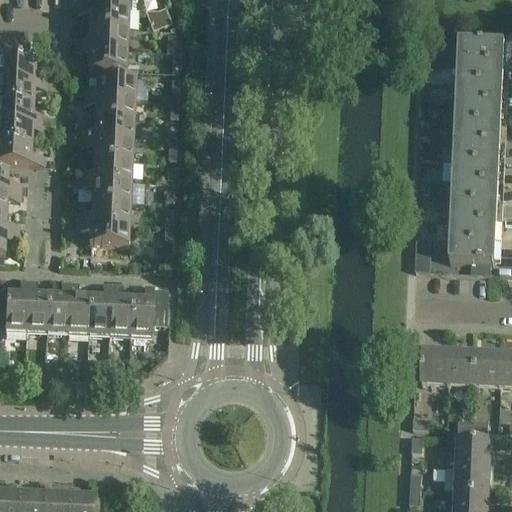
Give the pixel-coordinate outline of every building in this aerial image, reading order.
[(77,3),(76,12),(128,14),(135,14),(135,0),(89,0),(89,4),(77,3)] [(127,35),(128,14),(76,12),(76,21),(88,22),(88,34),(127,35)] [(172,28),(166,13),(158,16),(164,31),(172,28)] [(126,56),(127,35),(88,34),(87,45),(75,45),(74,54),(126,56)] [(15,58),(16,36),(5,35),(4,57),(15,58)] [(16,36),(15,58),(26,58),(27,36),(16,36)] [(167,57),(173,58),(175,58),(175,41),(167,40),(167,57)] [(504,49),(459,47),(458,68),(503,70),(504,49)] [(86,75),(125,77),(126,56),(74,54),(74,63),(86,63),(86,75)] [(175,58),(173,58),(172,79),(180,79),(181,58),(175,58)] [(0,85),(47,87),(47,79),(34,78),(35,66),(0,64),(0,85)] [(458,68),(457,88),(503,90),(503,70),(458,68)] [(134,105),(135,84),(95,82),(95,95),(82,94),(82,103),(134,105)] [(0,85),(0,106),(33,108),(34,96),(46,96),(47,87),(0,85)] [(170,107),(179,107),(179,86),(171,86),(170,107)] [(457,88),(456,108),(502,110),(503,90),(457,88)] [(133,126),(134,105),(82,103),(81,112),(94,112),(94,124),(133,126)] [(0,106),(0,127),(45,129),(46,121),(33,120),(33,108),(0,106)] [(179,107),(170,107),(170,123),(178,123),(179,107)] [(456,108),(455,128),(501,130),(502,110),(456,108)] [(132,147),(133,126),(94,124),(93,136),(80,136),(80,145),(132,147)] [(0,127),(0,147),(31,149),(32,138),(45,138),(45,129),(0,127)] [(455,128),(454,148),(500,150),(501,130),(455,128)] [(169,148),(177,149),(178,132),(169,131),(169,148)] [(131,168),(132,147),(80,145),(80,153),(92,154),(92,166),(131,168)] [(0,169),(43,171),(44,162),(31,161),(31,149),(0,147),(0,169)] [(177,149),(169,148),(168,165),(176,165),(177,149)] [(454,148),(454,168),(499,170),(500,150),(454,148)] [(130,188),(131,168),(92,166),(91,177),(79,177),(78,186),(130,188)] [(454,168),(453,188),(498,190),(499,170),(454,168)] [(167,189),(175,190),(176,173),(167,173),(167,189)] [(8,176),(0,175),(0,197),(20,198),(20,189),(8,189),(8,176)] [(129,209),(130,188),(78,186),(78,195),(91,195),(90,207),(129,209)] [(453,188),(452,207),(498,210),(498,190),(453,188)] [(175,190),(167,189),(166,206),(174,207),(175,190)] [(0,197),(0,217),(6,218),(7,207),(20,207),(20,198),(0,197)] [(129,230),(129,209),(90,207),(90,219),(77,219),(76,228),(129,230)] [(452,207),(451,228),(497,230),(498,210),(452,207)] [(165,231),(173,232),(174,215),(166,214),(165,231)] [(0,217),(0,238),(18,239),(19,231),(6,230),(6,218),(0,217)] [(129,230),(76,228),(76,237),(89,237),(89,250),(128,252),(129,230)] [(451,228),(450,248),(496,250),(497,230),(451,228)] [(173,232),(165,231),(164,248),(172,248),(173,232)] [(18,239),(0,238),(0,260),(5,260),(5,248),(18,248),(18,239)] [(449,268),(495,270),(496,250),(450,248),(449,268)] [(26,339),(28,286),(19,286),(19,299),(0,298),(0,319),(5,319),(4,338),(26,339)] [(26,339),(46,340),(48,300),(36,300),(37,287),(28,286),(26,339)] [(46,340),(67,341),(70,288),(61,288),(60,301),(48,300),(46,340)] [(67,341),(88,341),(89,302),(78,301),(79,288),(70,288),(67,341)] [(88,341),(109,342),(111,289),(103,289),(102,302),(89,302),(88,341)] [(109,342),(130,343),(131,304),(119,303),(120,290),(111,289),(109,342)] [(131,304),(130,343),(151,344),(152,331),(166,332),(168,296),(153,295),(153,291),(144,291),(144,304),(131,304)] [(448,392),(449,357),(423,356),(421,391),(448,392)] [(476,358),(449,357),(448,392),(474,393),(476,358)] [(502,359),(476,358),(474,393),(500,394),(502,359)] [(511,359),(502,359),(500,394),(511,394),(511,359)] [(66,379),(84,379),(84,366),(66,366),(67,371),(66,371),(66,379)] [(24,378),(41,379),(42,370),(24,369),(24,378)] [(108,379),(125,379),(125,370),(108,371),(108,379)] [(49,379),(66,379),(66,371),(49,371),(49,379)] [(91,379),(108,379),(108,371),(91,371),(91,379)] [(428,436),(428,425),(414,425),(413,435),(428,436)] [(459,427),(458,437),(472,438),(472,428),(459,427)] [(488,439),(488,429),(472,428),(472,438),(488,439)] [(422,459),(423,444),(412,443),(412,459),(422,459)] [(456,471),(491,473),(492,446),(457,445),(456,471)] [(490,499),(491,473),(456,471),(455,497),(490,499)] [(421,481),(411,481),(410,495),(420,495),(421,481)] [(410,511),(420,511),(420,495),(410,495),(410,511)] [(0,497),(0,511),(92,511),(93,501),(0,497)] [(489,511),(490,499),(455,497),(454,511),(489,511)]
